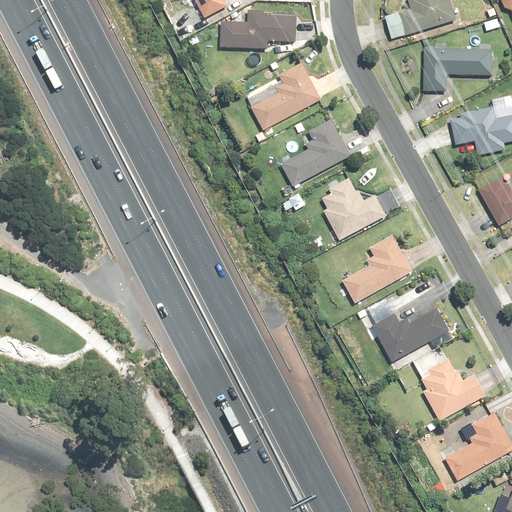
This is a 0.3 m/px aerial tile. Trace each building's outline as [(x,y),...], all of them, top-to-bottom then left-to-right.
[(196,0),(207,18),(231,6),(227,0),(196,0)] [(398,12),(407,38),(460,20),(453,0),(408,0),(411,7),(398,12)] [(221,21),(221,47),(272,48),(272,41),(300,41),(300,16),(269,16),(270,10),(248,10),(248,22),(221,21)] [(496,19),(482,23),(486,33),(499,28),(496,19)] [(495,48),(426,46),(425,89),(450,89),(451,74),(495,75),(495,48)] [(250,103),(265,132),(324,99),(303,63),(281,75),(286,83),(250,103)] [(499,105),(450,114),(457,147),(477,143),(480,155),(509,150),(507,142),(511,141),(511,114),(502,117),(499,105)] [(281,163),(295,189),(355,156),(334,118),(310,131),(317,143),(281,163)] [(481,189),(502,226),(511,220),(511,176),(510,173),(481,189)] [(316,196),(342,242),(390,215),(378,194),(365,201),(352,176),(316,196)] [(344,280),(357,302),(414,270),(394,235),(371,248),(375,255),(366,260),(369,266),(344,280)] [(394,363),(458,329),(445,305),(417,320),(414,313),(403,319),(399,311),(374,324),(394,363)] [(424,390),(441,421),(490,394),(478,372),(466,379),(453,357),(420,375),(427,389),(424,390)] [(447,457),(460,482),(511,452),(511,440),(496,412),(471,426),(478,439),(447,457)]
